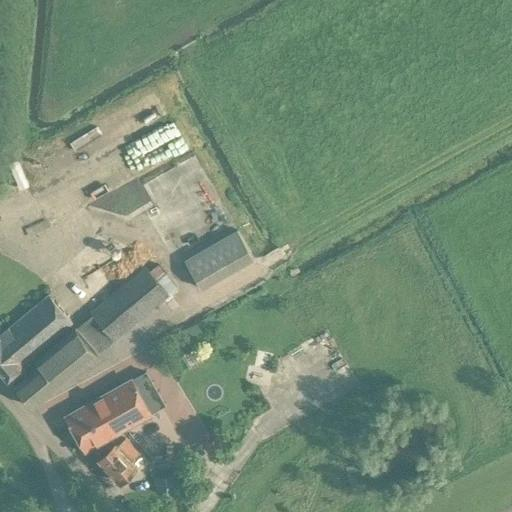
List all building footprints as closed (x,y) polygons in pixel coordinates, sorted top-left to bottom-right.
[(94,133),(102,148),(168,115),(153,86),(112,107),(119,120),(94,133)] [(101,153),(116,184),(188,151),(173,119),(101,153)] [(185,260),(201,288),(254,258),(238,230),(185,260)] [(145,267),(75,326),(34,359),(38,363),(14,384),(34,407),(98,353),(167,293),(145,267)] [(0,372),(9,383),(31,365),(27,361),(74,324),(51,296),(0,336),(0,372)] [(284,333),(289,347),(325,334),(320,320),(284,333)] [(329,335),(296,353),(313,387),(347,369),(329,335)] [(289,395),(292,382),(261,373),(257,386),(289,395)] [(85,450),(151,413),(131,378),(66,415),(85,450)] [(105,448),(95,455),(99,459),(120,482),(137,466),(132,461),(139,453),(125,438),(117,445),(115,443),(108,451),(105,448)] [(180,470),(154,475),(157,493),(183,489),(180,470)]
